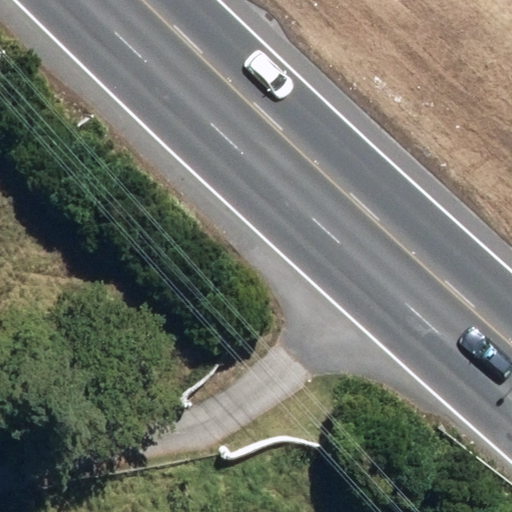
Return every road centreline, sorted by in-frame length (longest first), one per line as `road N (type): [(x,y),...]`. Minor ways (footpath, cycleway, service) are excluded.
road 1 (primary): [(511,377),(95,0)]
road 2 (unknown): [(405,280),(257,396),(74,447),(0,456)]
